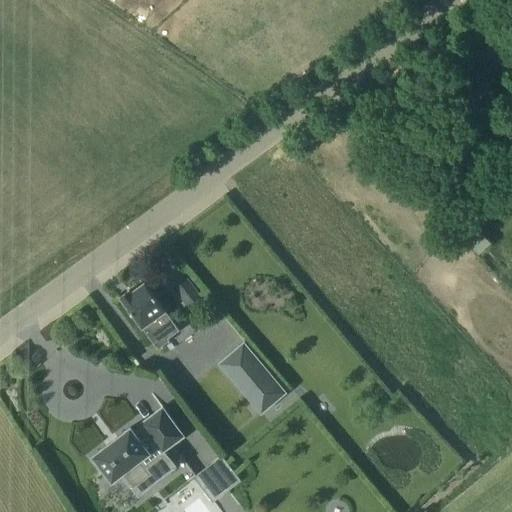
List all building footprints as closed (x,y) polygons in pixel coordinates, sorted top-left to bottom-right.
[(201,298),(199,295),(187,279),(175,288),(189,306),(201,298)] [(166,313),(145,282),(132,292),(130,290),(121,297),(158,349),(170,340),(155,321),(166,313)] [(287,391),(263,363),(245,341),(218,363),(238,385),(262,413),(273,404),(287,391)] [(163,451),(185,435),(163,407),(142,423),(143,425),(135,432),(131,427),(93,456),(113,482),(123,474),(134,488),(151,474),(140,460),(151,452),(149,450),(158,444),(163,451)] [(194,477),(213,502),(242,480),(222,455),(194,477)]
